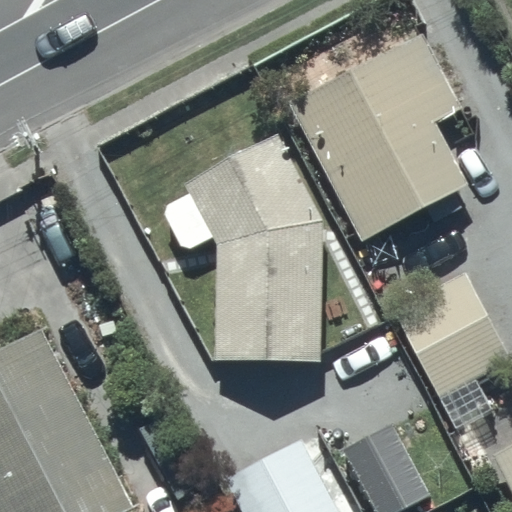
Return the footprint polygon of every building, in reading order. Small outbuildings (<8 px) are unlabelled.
[(396,42),(288,98),(359,236),(426,202),(435,218),(461,205),(452,188),(467,180),(396,42)] [(323,213),(278,127),(184,177),(190,189),(167,202),(165,211),(181,241),(192,244),(214,233),(217,239),(216,354),(321,355),(321,346),(329,346),(330,326),(321,326),(323,213)] [(464,269),(393,305),(439,393),(509,356),(464,269)] [(39,323),(0,342),(0,511),(110,511),(132,500),(39,323)] [(377,511),(392,511),(431,491),(391,421),(342,448),(377,511)] [(338,511),(340,511),(298,436),(225,476),(244,511),(338,511)] [(511,438),(492,449),(511,487),(511,438)]
